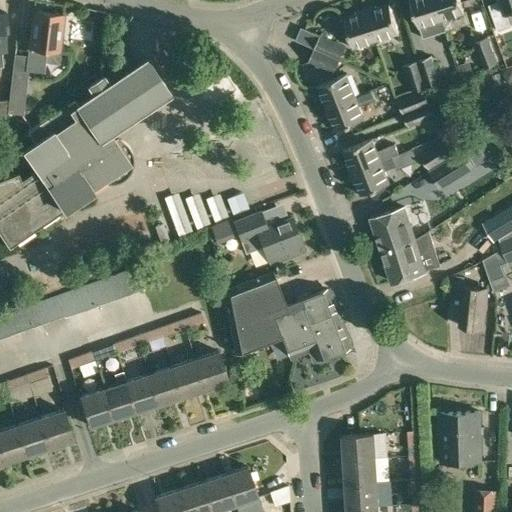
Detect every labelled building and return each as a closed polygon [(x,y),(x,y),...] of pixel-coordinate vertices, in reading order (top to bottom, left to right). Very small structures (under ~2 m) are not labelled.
[(376,40),(399,32),(389,0),(365,8),(376,40)] [(445,30),(435,0),(410,0),(418,26),(422,38),(445,30)] [(455,28),(452,16),(465,12),(460,0),(435,0),(445,30),(455,28)] [(511,8),(511,0),(498,0),(489,4),(497,27),(510,22),(506,10),(511,8)] [(353,47),(376,40),(365,8),(342,15),(353,47)] [(30,35),(29,48),(27,48),(25,70),(44,72),(45,62),(58,63),(60,47),(62,47),(63,36),(61,35),(63,13),(33,10),(32,19),(30,18),(28,35),(30,35)] [(340,59),(346,46),(321,35),(315,48),(340,59)] [(484,68),(498,62),(488,37),(474,43),(484,68)] [(334,73),(340,59),(315,48),(309,61),(334,73)] [(427,86),(441,82),(432,56),(419,60),(427,86)] [(169,90),(147,58),(109,84),(103,74),(89,84),(95,93),(79,104),(75,99),(27,131),(34,142),(21,151),(35,170),(21,179),(19,172),(0,179),(0,235),(8,248),(63,211),(92,192),(90,189),(101,181),(111,182),(113,182),(115,182),(117,181),(119,180),(123,178),(125,177),(126,176),(128,174),(129,172),(130,171),(131,169),(132,167),(133,165),(133,163),(134,161),(134,159),(134,157),(133,154),(133,152),(132,151),(131,149),(130,147),(129,145),(128,144),(126,142),(125,141),(123,140),(121,139),(117,137),(114,139),(109,131),(169,90)] [(413,91),(427,86),(419,60),(404,65),(413,91)] [(511,66),(502,71),(507,84),(511,81),(511,66)] [(325,107),(355,95),(347,73),(316,85),(325,107)] [(22,113),(26,78),(10,76),(7,112),(22,113)] [(355,95),(325,107),(334,130),(364,118),(359,105),(377,99),(373,89),(356,95),(355,95)] [(403,113),(430,102),(425,89),(398,100),(403,113)] [(409,127),(435,117),(430,102),(403,113),(409,127)] [(350,171),(398,152),(395,143),(377,150),(372,137),(341,149),(350,171)] [(429,169),(430,169),(453,155),(445,141),(421,156),(429,169)] [(493,142),(479,147),(483,160),(497,156),(493,142)] [(407,151),(411,162),(417,160),(413,149),(407,151)] [(440,190),(476,168),(464,149),(428,171),(440,190)] [(398,152),(350,171),(359,194),(390,182),(385,171),(397,166),(393,156),(399,154),(398,152)] [(184,234),(218,223),(208,192),(191,197),(189,191),(172,196),(184,234)] [(214,197),(222,221),(236,216),(229,192),(214,197)] [(235,197),(239,212),(256,207),(252,192),(235,197)] [(511,204),(483,223),(493,239),(511,227),(511,204)] [(380,249),(413,237),(403,205),(370,217),(380,249)] [(267,228),(261,210),(232,221),(245,253),(262,246),(267,258),(302,243),(291,218),(267,228)] [(509,265),(511,263),(511,236),(499,242),(502,248),(507,261),(509,265)] [(391,281),(425,270),(413,237),(380,249),(391,281)] [(440,250),(443,269),(461,266),(457,247),(440,250)] [(483,259),(490,279),(505,273),(501,264),(507,261),(502,248),(483,259)] [(136,266),(125,270),(133,293),(145,289),(136,266)] [(125,270),(114,274),(122,297),(133,293),(125,270)] [(286,305),(273,271),(222,291),(236,354),(283,336),(292,359),(310,352),(313,361),(334,353),(349,347),(326,289),(286,305)] [(114,274),(103,278),(111,301),(122,297),(114,274)] [(484,327),(488,287),(465,285),(465,275),(453,274),(451,298),(462,299),(459,324),(484,327)] [(103,278),(92,282),(100,305),(111,301),(103,278)] [(92,282),(80,286),(88,309),(100,305),(92,282)] [(80,286),(69,290),(77,313),(88,309),(80,286)] [(69,290),(58,294),(66,316),(77,313),(69,290)] [(58,294),(47,298),(55,319),(64,316),(65,317),(66,316),(58,294)] [(47,298),(36,302),(43,323),(55,319),(47,298)] [(36,302),(25,306),(32,327),(43,323),(36,302)] [(25,306),(14,310),(21,331),(32,327),(25,306)] [(14,310),(2,314),(10,335),(21,331),(14,310)] [(201,312),(183,318),(186,328),(204,321),(201,312)] [(2,314),(0,314),(0,338),(10,335),(2,314)] [(160,326),(163,336),(186,328),(183,318),(160,326)] [(138,334),(141,344),(163,336),(160,326),(138,334)] [(141,344),(138,334),(115,342),(118,352),(141,344)] [(118,352),(115,342),(92,350),(96,360),(110,355),(118,352)] [(96,360),(92,350),(68,358),(71,369),(95,360),(96,360)] [(196,359),(205,389),(229,382),(219,351),(196,359)] [(183,396),(205,389),(196,359),(173,366),(183,396)] [(45,366),(25,373),(28,383),(32,394),(33,395),(52,389),(48,376),(45,366)] [(160,404),(183,396),(173,366),(150,373),(160,404)] [(137,411),(127,380),(126,381),(123,370),(114,373),(118,384),(105,388),(114,418),(137,411)] [(25,373),(3,381),(6,391),(28,383),(25,373)] [(137,411),(160,404),(150,373),(127,380),(137,411)] [(91,426),(114,418),(105,388),(81,395),(91,426)] [(50,448),(74,440),(64,409),(40,417),(50,448)] [(440,461),(480,461),(479,411),(439,411),(440,461)] [(27,455),(50,448),(40,417),(17,425),(27,455)] [(0,448),(5,462),(27,455),(17,425),(0,430),(0,448)] [(407,431),(409,456),(419,455),(417,430),(407,431)] [(342,460),(374,458),(373,434),(341,436),(342,460)] [(411,480),(421,479),(419,455),(409,456),(411,480)] [(344,485),(376,482),(374,458),(342,460),(344,485)] [(235,504),(258,496),(248,466),(225,474),(235,504)] [(212,511),(235,504),(225,474),(202,481),(212,511)] [(411,480),(412,504),(422,503),(421,479),(411,480)] [(186,511),(210,511),(212,511),(202,481),(179,488),(186,511)] [(346,509),(378,506),(376,482),(344,485),(346,509)] [(160,511),(186,511),(179,488),(156,496),(160,511)] [(496,511),(498,490),(474,488),(472,511),(496,511)] [(422,511),(422,503),(412,504),(412,511),(422,511)]
